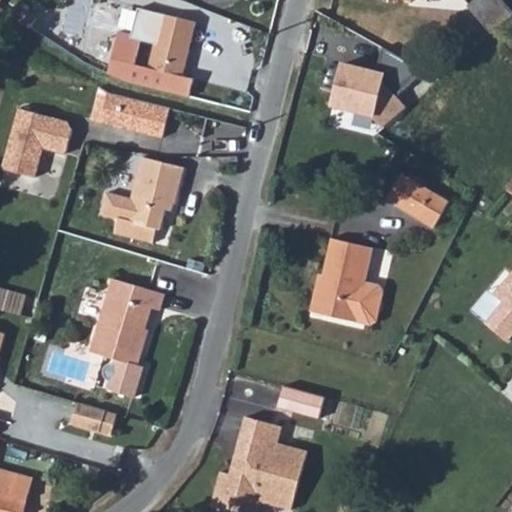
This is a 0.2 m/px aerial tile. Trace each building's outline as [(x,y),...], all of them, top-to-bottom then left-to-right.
[(366,0),(366,3),(405,13),(409,0),(366,0)] [(485,32),(508,12),(498,0),(461,0),(460,1),(485,32)] [(195,23),(138,9),(131,35),(118,33),(106,76),(117,80),(189,98),(193,79),(183,77),(195,23)] [(343,64),(333,106),(374,116),(385,128),(417,100),(420,97),(410,86),(426,72),(383,47),(376,73),(343,64)] [(420,97),(417,100),(436,121),(459,101),(440,79),(420,97)] [(168,107),(107,95),(100,125),(162,136),(168,107)] [(417,100),(385,128),(377,135),(400,149),(436,121),(417,100)] [(19,108),(2,169),(36,179),(44,149),(66,155),(73,131),(68,121),(19,108)] [(185,164),(142,153),(131,197),(104,190),(98,212),(116,217),(112,231),(151,241),(155,225),(161,227),(169,197),(176,199),(185,164)] [(450,203),(402,176),(387,202),(435,229),(450,203)] [(333,249),(327,283),(325,299),(320,298),(317,322),(377,333),(383,329),(389,298),(384,292),(370,290),(376,256),(333,249)] [(511,260),(486,292),(497,302),(482,320),(505,339),(511,329),(511,327),(508,324),(511,322),(511,260)] [(148,305),(152,288),(100,276),(82,352),(108,358),(106,365),(100,366),(95,371),(97,379),(102,382),(100,392),(127,398),(135,365),(129,363),(138,324),(135,323),(139,303),(148,305)] [(326,395),(283,388),(278,411),(321,419),(326,395)] [(105,412),(76,405),(71,426),(100,433),(105,412)] [(233,469),(228,468),(218,464),(208,497),(253,510),(258,496),(288,505),(306,447),(276,437),(281,421),(245,409),(235,441),(241,442),(233,469)] [(235,441),(228,468),(233,469),(241,442),(235,441)] [(0,511),(26,511),(30,494),(14,490),(11,501),(0,499),(0,511)]
